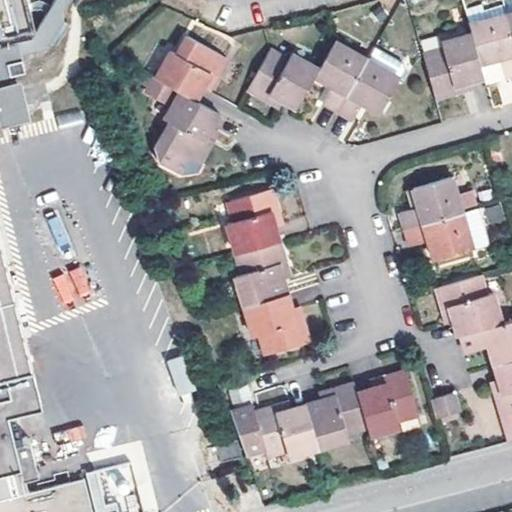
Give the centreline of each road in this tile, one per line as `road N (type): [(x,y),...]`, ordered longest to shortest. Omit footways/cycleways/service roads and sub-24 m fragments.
road 1 (residential): [(344,511),(511,468)]
road 2 (residential): [(367,165),(511,122)]
